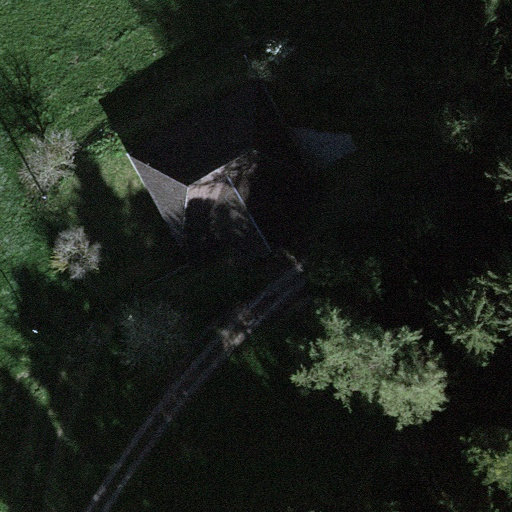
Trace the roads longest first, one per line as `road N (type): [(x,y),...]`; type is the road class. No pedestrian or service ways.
road 1 (track): [(502,145),(250,317),(164,415),(95,511)]
road 2 (track): [(345,152),(511,143)]
